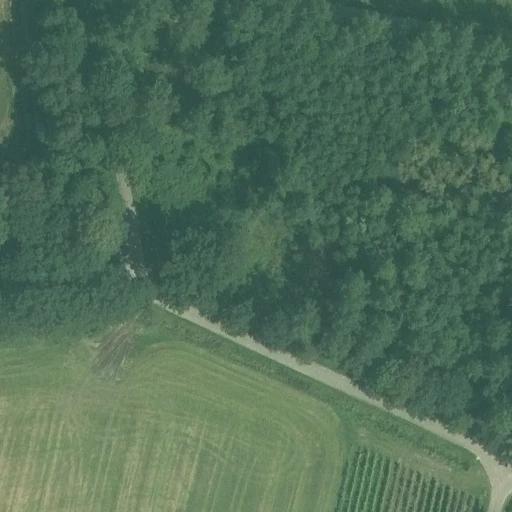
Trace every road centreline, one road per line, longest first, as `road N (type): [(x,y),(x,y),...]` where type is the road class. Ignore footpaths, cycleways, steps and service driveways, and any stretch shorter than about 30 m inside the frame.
road 1 (unclassified): [(503,458),(136,286)]
road 2 (unclassified): [(136,286),(131,228),(81,0)]
road 3 (unclassified): [(0,299),(136,286)]
